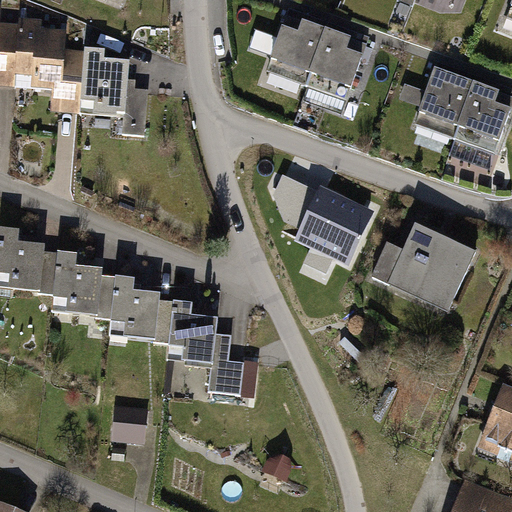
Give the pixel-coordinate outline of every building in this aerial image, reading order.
[(0,83),(67,87),(65,109),(133,113),(132,130),(142,131),(144,99),(132,98),(133,70),(109,69),(110,57),(72,55),(73,34),(49,33),(50,24),(8,22),(9,11),(0,10),(0,83)] [(269,74),(309,88),(328,34),(305,25),(307,18),(291,12),(269,74)] [(351,42),(328,34),(309,88),(348,102),(370,40),(354,34),(351,42)] [(417,126),(457,141),(477,87),(452,78),(455,70),(439,65),(417,126)] [(500,95),(477,87),(457,141),(496,155),(511,110),(511,90),(503,87),(500,95)] [(484,256),(424,228),(411,255),(396,247),(380,280),(455,316),(484,256)] [(29,234),(6,232),(2,293),(50,296),(53,249),(28,248),(29,234)] [(87,258),(63,256),(58,315),(112,319),(116,273),(86,271),(87,258)] [(145,283),(122,280),(116,342),(167,347),(172,298),(144,295),(145,283)] [(201,307),(180,305),(174,364),(218,369),(215,396),(246,399),(250,365),(235,364),(237,337),(226,336),(228,322),(200,319),(201,307)] [(511,388),(509,387),(484,451),(511,461),(511,388)] [(149,447),(150,411),(116,410),(115,446),(149,447)] [(511,511),(511,500),(468,484),(457,511),(511,511)] [(0,511),(21,511),(0,503),(0,511)]
